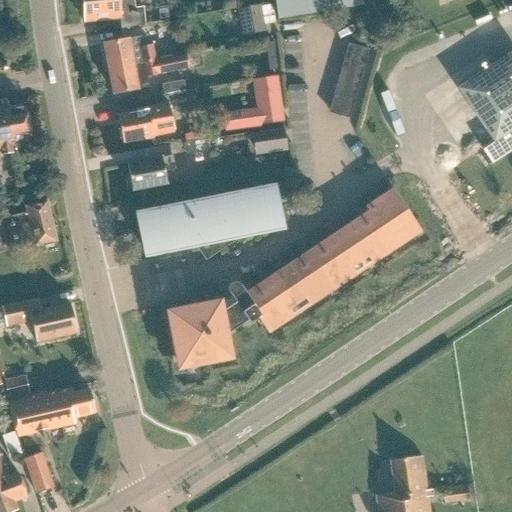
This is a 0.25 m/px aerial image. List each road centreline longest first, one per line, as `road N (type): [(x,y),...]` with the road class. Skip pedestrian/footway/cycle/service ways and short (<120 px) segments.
road 1 (residential): [(96,296),(236,265),(403,165),(430,175),(487,264)]
road 2 (tertiary): [(144,491),(487,264)]
road 3 (residential): [(96,296),(39,0)]
road 4 (residential): [(144,491),(96,296)]
